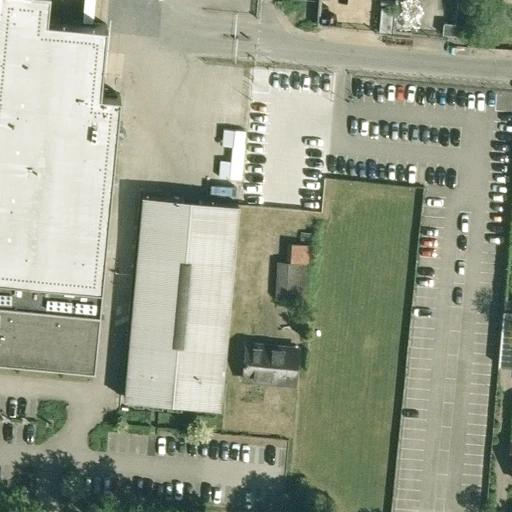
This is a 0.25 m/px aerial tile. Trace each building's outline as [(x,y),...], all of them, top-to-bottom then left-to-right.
[(0,0),(0,357),(94,366),(120,94),(100,92),(106,24),(47,18),(48,0),(0,0)] [(456,0),(454,23),(444,22),(442,23),(441,33),(467,35),(469,0),(456,0)] [(391,10),(379,9),(378,28),(390,29),(391,10)] [(123,399),(162,402),(221,407),(239,203),(141,195),(123,399)] [(498,365),(511,365),(511,310),(503,310),(498,365)]
